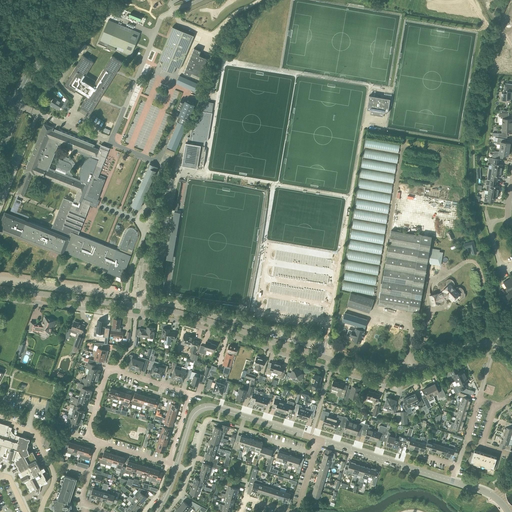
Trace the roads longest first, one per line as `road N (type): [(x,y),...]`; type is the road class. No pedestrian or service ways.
road 1 (residential): [(0,288),(169,311),(370,370),(415,369),(485,342),(511,352)]
road 2 (tertiary): [(319,439),(489,493),(508,511)]
road 3 (secondary): [(0,145),(31,73),(90,0)]
road 4 (residential): [(40,511),(53,472),(27,426),(0,416)]
